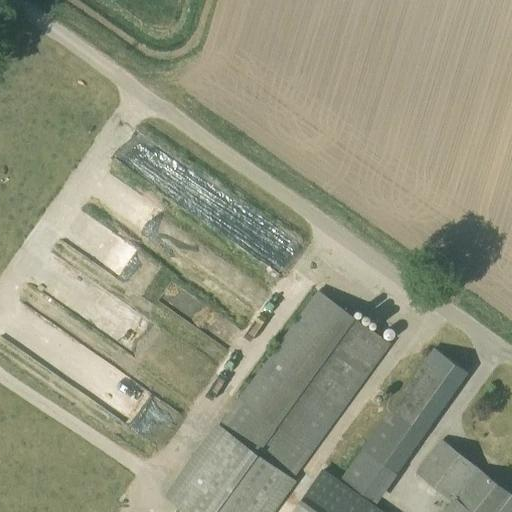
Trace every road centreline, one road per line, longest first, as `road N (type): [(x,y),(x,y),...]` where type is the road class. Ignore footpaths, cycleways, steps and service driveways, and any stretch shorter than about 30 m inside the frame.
road 1 (unclassified): [(511,355),(6,0)]
road 2 (track): [(337,232),(132,511)]
